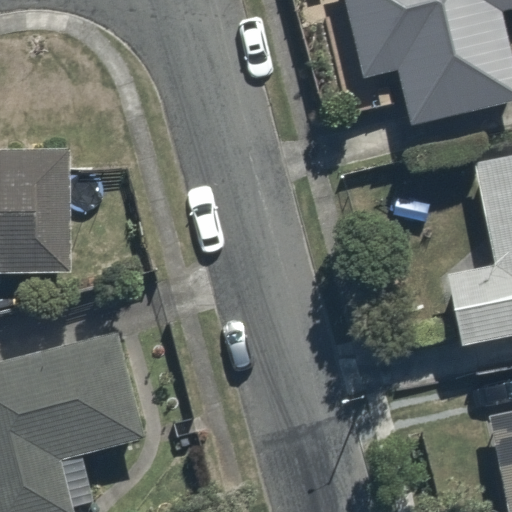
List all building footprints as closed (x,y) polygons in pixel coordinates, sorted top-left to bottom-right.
[(511,41),(506,0),(350,0),(362,77),(409,71),(417,124),(511,111),(511,41)] [(70,149),(0,150),(0,273),(73,271),(70,149)] [(511,159),(476,168),(498,267),(447,278),(462,343),(511,331),(511,159)] [(127,339),(0,368),(0,511),(71,511),(61,465),(152,443),(127,339)] [(511,511),(511,409),(484,415),(504,511),(511,511)]
